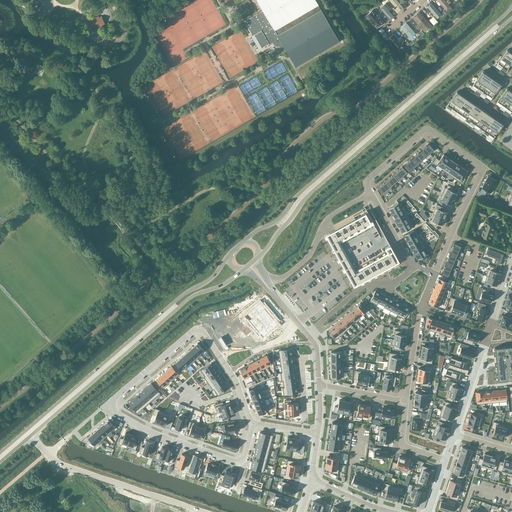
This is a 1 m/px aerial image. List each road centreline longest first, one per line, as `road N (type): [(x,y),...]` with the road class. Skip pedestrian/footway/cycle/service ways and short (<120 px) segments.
road 1 (secondary): [(511,6),(280,218),(245,240)]
road 2 (secondary): [(257,257),(309,195),(511,19)]
road 3 (secondary): [(231,253),(209,280),(0,453)]
road 4 (residential): [(219,355),(194,331),(110,405),(146,429),(243,462)]
road 5 (secondary): [(30,436),(194,295),(243,269)]
road 6 (residential): [(433,275),(408,258),(367,180),(425,130),(482,166)]
road 7 (residential): [(455,434),(511,259)]
